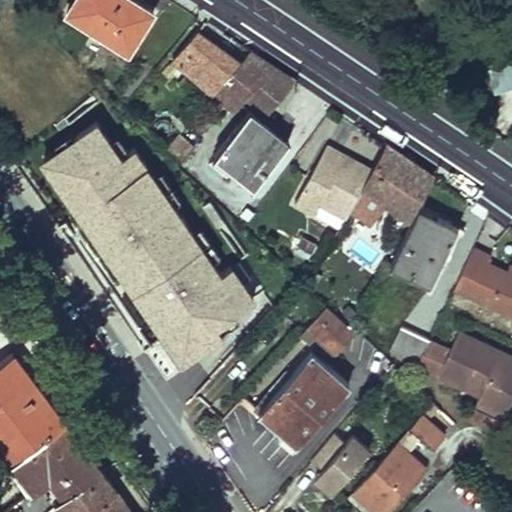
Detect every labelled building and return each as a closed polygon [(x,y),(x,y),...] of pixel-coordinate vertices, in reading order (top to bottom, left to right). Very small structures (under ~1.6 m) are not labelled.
[(74,0),(67,13),(129,52),(154,11),(136,0),(74,0)] [(214,93),(240,62),(217,44),(198,30),(173,59),(214,93)] [(240,62),(214,93),(236,110),(242,103),(247,96),(267,114),(295,80),(250,50),(240,62)] [(250,109),(215,153),(255,184),(289,140),(250,109)] [(97,116),(39,155),(61,191),(162,334),(150,341),(170,378),(202,355),(211,370),(280,300),(247,251),(219,266),(135,144),(120,152),(97,116)] [(180,133),(167,148),(182,162),(195,147),(180,133)] [(345,217),(343,221),(354,228),(363,212),(371,217),(381,199),(412,220),(419,206),(434,175),(413,161),(386,142),(372,169),(345,217)] [(345,217),(372,169),(345,154),(339,151),(339,152),(326,145),(295,203),(315,214),(320,203),(345,217)] [(409,274),(429,285),(458,226),(419,206),(412,220),(393,260),(411,269),(409,274)] [(242,215),(249,219),(254,212),(248,207),(242,215)] [(362,233),(371,217),(363,212),(354,228),(361,232),(362,233)] [(339,228),(357,239),(361,232),(354,228),(343,221),(339,228)] [(301,236),(296,252),(311,257),(316,241),(301,236)] [(491,256),(473,248),(454,288),(511,315),(511,273),(508,271),(488,262),(491,256)] [(393,260),(390,265),(409,274),(411,269),(393,260)] [(302,328),(333,357),(356,333),(325,304),(302,328)] [(430,338),(401,325),(391,347),(414,371),(430,338)] [(459,331),(438,374),(480,394),(474,406),(503,419),(511,399),(511,356),(503,352),(493,356),(492,356),(488,355),(492,347),(459,331)] [(311,347),(261,409),(294,445),(352,382),(311,347)] [(503,352),(492,347),(488,355),(492,356),(493,356),(503,352)] [(12,352),(0,361),(0,447),(9,460),(65,421),(39,387),(12,352)] [(445,435),(421,413),(410,426),(421,436),(434,448),(445,435)] [(65,496),(102,470),(84,446),(65,421),(9,460),(8,461),(30,492),(31,491),(33,492),(50,478),(56,485),(65,496)] [(332,498),(369,453),(335,426),(309,459),(320,468),(310,481),(332,498)] [(421,436),(410,426),(396,441),(408,451),(421,436)] [(408,451),(396,441),(353,491),(376,511),(387,511),(427,468),(408,451)] [(132,511),(121,495),(117,489),(102,470),(65,496),(56,503),(62,511),(132,511)]
